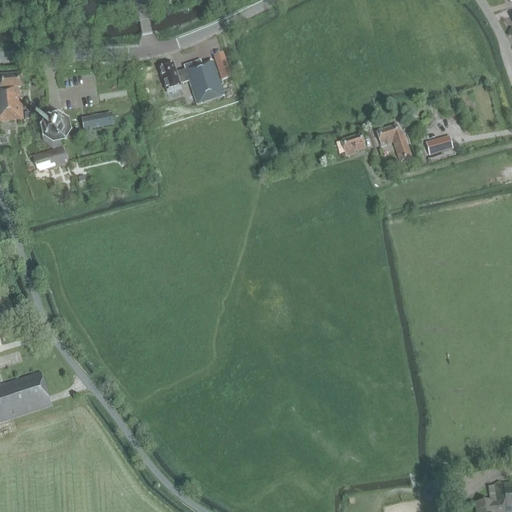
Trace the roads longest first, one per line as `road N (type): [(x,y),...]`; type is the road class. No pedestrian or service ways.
road 1 (unclassified): [(201,511),(148,463),(52,338),(0,195)]
road 2 (tertiary): [(0,56),(151,51)]
road 3 (tertiary): [(151,51),(271,0)]
